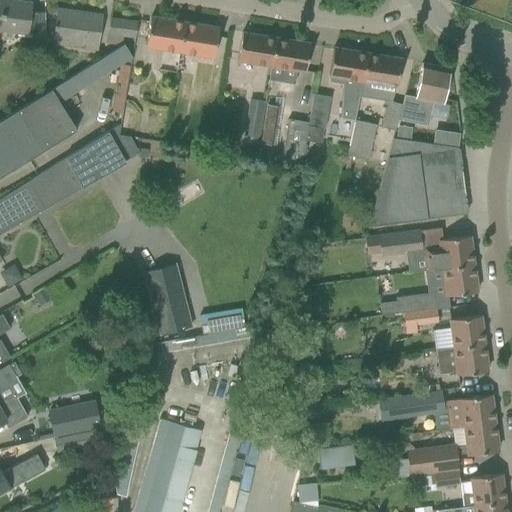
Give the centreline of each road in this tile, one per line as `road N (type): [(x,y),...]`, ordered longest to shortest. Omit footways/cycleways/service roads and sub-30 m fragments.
road 1 (residential): [(511,350),(502,212),(511,119)]
road 2 (residential): [(416,3),(396,24),(368,30),(198,0)]
